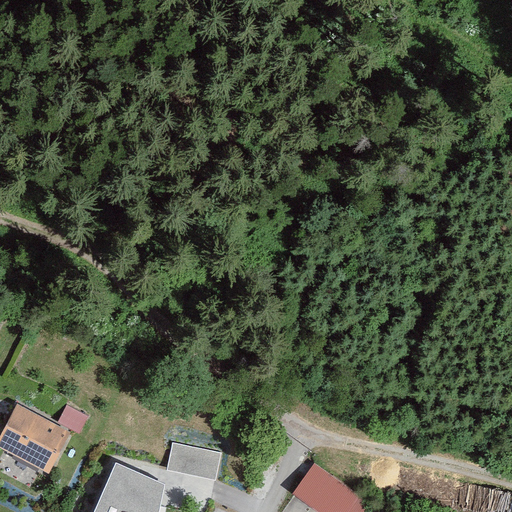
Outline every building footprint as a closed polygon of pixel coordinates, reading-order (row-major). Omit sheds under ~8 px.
[(73,399),(60,415),(78,430),(91,415),(73,399)] [(67,432),(18,407),(0,442),(0,445),(48,470),(67,432)] [(175,437),(167,465),(219,478),(226,450),(175,437)] [(157,511),(162,487),(117,467),(97,511),(157,511)] [(346,511),(357,497),(316,467),(297,493),(323,511),(346,511)]
